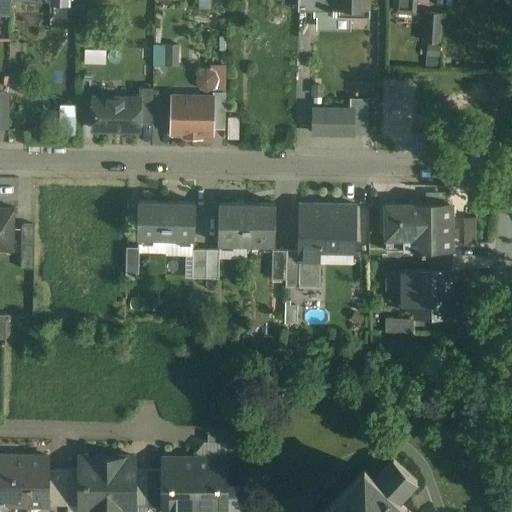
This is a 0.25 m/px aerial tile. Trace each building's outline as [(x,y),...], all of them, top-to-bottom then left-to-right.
[(11,0),(0,0),(0,19),(10,20),(11,0)] [(298,0),(298,11),(333,12),(333,0),(298,0)] [(369,0),(333,0),(333,12),(333,17),(336,17),(337,9),(369,10),(369,0)] [(415,0),(396,0),(395,11),(414,12),(415,0)] [(442,13),(425,12),(423,41),(440,42),(442,13)] [(179,45),(166,45),(166,65),(178,66),(179,45)] [(196,88),(221,89),(222,65),(197,64),(196,88)] [(94,97),(93,130),(139,131),(139,98),(94,97)] [(213,98),(172,97),(172,131),(212,132),(213,98)] [(59,103),(57,134),(74,135),(76,104),(59,103)] [(354,110),(313,109),(313,133),(354,134),(354,110)] [(224,148),(244,148),(244,118),(224,117),(224,148)] [(411,186),(411,204),(449,204),(449,186),(411,186)] [(167,201),(139,201),(138,238),(166,238),(167,201)] [(195,202),(167,201),(166,238),(194,239),(195,202)] [(247,203),(219,202),(218,244),(246,244),(247,203)] [(275,203),(247,203),(246,244),(274,244),(275,203)] [(356,205),(313,204),(313,206),(301,206),(301,204),(300,204),(299,250),(298,261),(300,261),(320,261),(320,245),(355,245),(355,251),(356,251),(356,205)] [(449,204),(386,205),(386,238),(412,238),(412,250),(425,250),(449,250),(449,249),(449,204)] [(15,208),(0,208),(0,244),(13,245),(12,251),(14,251),(15,208)] [(35,225),(22,225),(21,269),(34,269),(35,225)] [(412,238),(386,238),(386,250),(412,250),(412,238)] [(139,247),(126,247),(126,273),(139,273),(139,247)] [(206,249),(193,249),(192,277),(206,277),(206,249)] [(219,249),(206,249),(206,277),(219,278),(219,249)] [(449,249),(449,250),(425,250),(425,260),(429,260),(453,259),(453,249),(449,249)] [(286,250),(272,250),(272,279),(286,279),(286,250)] [(299,250),(286,250),(286,279),(299,279),(300,261),(298,261),(299,250)] [(453,259),(429,260),(429,270),(449,270),(453,270),(453,259)] [(390,260),(369,260),(369,275),(390,274),(390,260)] [(320,261),(300,261),(299,279),(286,279),(286,286),(320,287),(320,261)] [(429,270),(401,270),(402,306),(413,306),(413,316),(450,316),(449,270),(429,270)] [(414,319),(387,318),(386,332),(414,333),(414,319)] [(238,428),(208,428),(208,443),(226,443),(226,452),(240,452),(238,428)] [(27,457),(0,456),(0,484),(0,501),(0,504),(2,504),(27,505),(27,457)] [(49,457),(27,457),(27,505),(49,505),(49,469),(49,457)] [(107,457),(79,457),(79,469),(79,505),(91,505),(91,511),(107,511),(107,457)] [(135,457),(107,457),(107,511),(124,511),(124,505),(135,506),(135,469),(135,457)] [(194,511),(195,458),(163,458),(163,469),(163,507),(175,507),(174,511),(194,511)] [(226,458),(195,458),(194,511),(213,511),(214,506),(226,506),(226,458)] [(409,511),(399,502),(417,482),(394,460),(375,480),(364,470),(325,511),(409,511)] [(67,469),(49,469),(49,505),(67,505),(67,469)] [(79,469),(67,469),(67,505),(79,505),(79,469)] [(147,469),(135,469),(135,506),(147,506),(147,469)] [(163,469),(147,469),(147,506),(147,507),(163,507),(163,469)]
